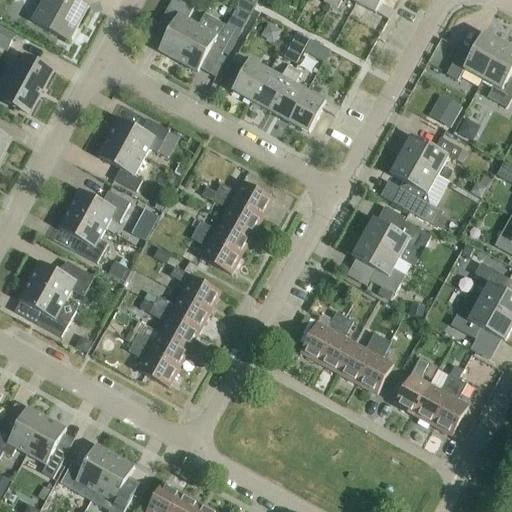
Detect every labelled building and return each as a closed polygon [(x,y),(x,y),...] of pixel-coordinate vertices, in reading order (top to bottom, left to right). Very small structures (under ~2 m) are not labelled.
[(81,0),(45,0),(32,24),(69,44),(89,8),(80,3),(81,0)] [(178,64),(198,28),(188,22),(194,10),(176,0),(173,0),(160,24),(171,30),(159,53),(178,64)] [(347,0),(357,5),(359,0),(334,0),(331,7),(338,11),(343,0),(347,0)] [(359,0),(357,5),(376,16),(377,15),(389,22),(392,15),(380,9),(384,0),(359,0)] [(255,8),(242,1),(235,14),(248,22),(255,8)] [(198,28),(178,64),(198,74),(210,52),(221,58),(235,32),(206,16),(199,28),(198,28)] [(0,29),(0,48),(8,53),(16,38),(0,29)] [(309,41),(298,35),(291,47),(303,53),(309,41)] [(483,82),(503,46),(484,35),(471,58),(460,52),(446,77),(458,83),(464,72),(483,82)] [(511,50),(503,46),(483,82),(494,88),(488,100),(507,111),(511,101),(511,80),(510,79),(511,75),(511,50)] [(330,52),(321,47),(315,59),(324,64),(330,52)] [(252,104),(269,73),(249,62),(249,63),(237,56),(233,63),(246,70),(233,93),(252,104)] [(29,117),(53,73),(25,58),(22,64),(20,62),(13,69),(10,79),(13,80),(1,101),(29,117)] [(271,114),(295,71),(288,67),(281,80),(269,73),(252,104),(271,114)] [(290,125),(307,94),(295,87),(302,75),(295,71),(271,114),(290,125)] [(307,94),(290,125),(310,135),(323,112),(335,118),(338,112),(326,105),(327,104),(307,94)] [(431,116),(430,118),(440,124),(451,131),(463,110),(442,98),(431,116)] [(478,141),(486,126),(472,118),(463,133),(478,141)] [(108,140),(145,160),(150,151),(158,155),(170,134),(148,122),(142,133),(119,120),(108,140)] [(0,163),(12,143),(0,136),(0,163)] [(463,152),(441,140),(435,151),(412,138),(402,158),(438,178),(449,159),(457,163),(463,152)] [(134,179),(145,160),(108,140),(98,159),(121,172),(115,183),(137,194),(143,183),(134,179)] [(403,211),(408,214),(442,232),(448,221),(442,218),(444,214),(424,203),(438,178),(402,158),(391,177),(414,190),(403,211)] [(206,189),(263,221),(274,201),(243,184),(237,195),(222,187),(217,194),(207,188),(206,189)] [(486,189),(475,184),(469,194),(479,200),(486,189)] [(253,240),(263,221),(206,189),(202,197),(228,212),(222,222),(253,240)] [(69,212),(106,232),(112,221),(120,225),(131,206),(109,194),(103,205),(80,192),(69,212)] [(100,242),(106,232),(69,212),(59,231),(82,244),(76,254),(97,266),(108,247),(100,242)] [(374,221),(364,241),(400,261),(406,250),(414,254),(419,246),(426,250),(432,239),(403,223),(397,234),(374,221)] [(511,221),(503,238),(501,237),(495,248),(511,257),(511,221)] [(242,258),(253,240),(222,222),(216,233),(200,224),(196,233),(242,258)] [(232,278),(242,258),(196,233),(191,241),(206,249),(200,260),(232,278)] [(400,261),(364,241),(353,260),(376,273),(370,283),(382,290),(378,297),(390,303),(393,296),(395,297),(406,278),(394,271),(400,261)] [(172,258),(159,251),(153,260),(167,267),(172,258)] [(30,283),(66,304),(72,293),(84,299),(94,280),(69,266),(63,277),(41,264),(30,283)] [(117,266),(111,276),(121,282),(127,272),(117,266)] [(470,300),(480,305),(511,322),(511,297),(504,292),(510,282),(481,266),(475,277),(481,280),(470,300)] [(180,298),(211,315),(222,295),(187,276),(175,270),(171,278),(186,287),(180,298)] [(122,289),(108,281),(102,292),(116,300),(122,289)] [(78,310),(66,304),(30,283),(19,303),(42,315),(36,326),(61,340),(78,310)] [(201,334),(211,315),(180,298),(175,308),(159,299),(154,308),(201,334)] [(505,344),(511,331),(511,322),(480,305),(470,300),(469,299),(458,318),(457,317),(451,328),(476,342),(482,331),(505,344)] [(425,308),(411,305),(408,317),(422,320),(425,308)] [(190,353),(201,334),(154,308),(150,316),(165,325),(159,336),(190,353)] [(320,366),(345,320),(337,315),(328,331),(317,325),(300,356),(320,366)] [(316,324),(306,319),(295,340),(305,345),(316,324)] [(320,366),(339,377),(356,346),(346,340),(354,325),(345,320),(320,366)] [(159,336),(148,330),(143,340),(130,332),(125,341),(133,346),(180,372),(190,353),(159,336)] [(383,341),(374,336),(366,351),(356,346),(339,377),(357,387),(383,341)] [(392,345),(383,341),(357,387),(377,398),(394,366),(384,361),(392,345)] [(180,372),(133,346),(128,355),(144,364),(138,374),(169,391),(180,372)] [(414,418),(431,387),(421,382),(429,366),(420,361),(394,408),(414,418)] [(433,429),(458,382),(449,377),(441,393),(431,387),(414,418),(433,429)] [(458,382),(433,429),(452,439),(469,408),(458,402),(466,387),(458,382)] [(27,457),(47,420),(28,410),(15,432),(5,426),(0,434),(0,461),(4,454),(12,459),(17,451),(27,457)] [(47,420),(27,457),(46,467),(42,475),(53,482),(65,460),(54,454),(67,431),(47,420)] [(96,494),(116,458),(96,447),(84,470),(73,464),(60,487),(89,503),(94,494),(96,494)] [(96,494),(94,494),(89,503),(106,511),(125,511),(133,498),(123,492),(135,469),(116,458),(96,494)] [(0,503),(11,483),(0,477),(0,503)] [(173,511),(183,495),(163,484),(147,511),(173,511)] [(197,511),(201,505),(183,495),(173,511),(197,511)]
